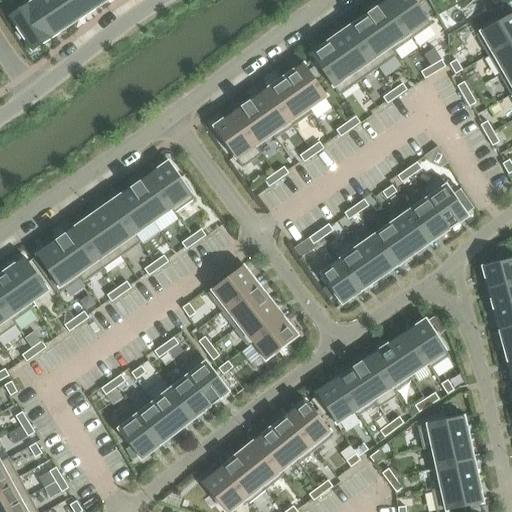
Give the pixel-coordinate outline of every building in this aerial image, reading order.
[(27,0),(26,1),(28,5),(51,39),(69,27),(50,0),(27,0)] [(50,0),(69,27),(87,15),(76,0),(50,0)] [(76,0),(87,15),(105,3),(102,0),(76,0)] [(431,26),(413,0),(388,0),(386,2),(386,1),(386,2),(412,39),(431,26)] [(412,39),(386,2),(385,2),(367,15),(396,56),(397,56),(394,52),(412,39)] [(28,5),(9,18),(32,52),(51,39),(28,5)] [(488,56),(511,42),(511,14),(476,36),(488,56)] [(396,56),(367,15),(366,16),(349,28),(348,28),(377,69),(396,56)] [(377,69),(348,28),(348,29),(330,41),(359,83),(377,69)] [(359,83),(330,41),(329,41),(329,42),(310,55),(339,96),(359,83)] [(499,76),(511,68),(511,42),(488,56),(499,76)] [(431,67),(435,74),(446,68),(442,61),(431,67)] [(456,61),(449,65),(455,75),(462,71),(456,61)] [(327,98),(304,64),(285,77),(309,110),(327,98)] [(431,67),(421,73),(425,80),(435,74),(431,67)] [(511,96),(511,95),(511,68),(499,76),(511,96)] [(309,110),(285,77),(284,77),(284,78),(267,90),(294,127),(312,114),(309,110)] [(457,87),(463,97),(470,93),(464,83),(457,87)] [(402,84),(393,91),(397,98),(407,91),(402,84)] [(294,127),(267,90),(267,89),(266,90),(250,102),(276,139),(294,127)] [(393,91),(383,98),(387,105),(397,98),(393,91)] [(476,104),(470,93),(463,97),(469,108),(476,104)] [(276,139),(250,102),(232,114),(261,156),(262,155),(256,147),(272,136),(275,140),(276,139)] [(261,156),(232,114),(231,115),(213,128),(242,169),(261,156)] [(356,117),(346,124),(350,131),(360,124),(356,117)] [(480,126),(486,137),(493,132),(487,122),(480,126)] [(346,124),(336,131),(341,138),(350,131),(346,124)] [(499,143),(493,132),(486,137),(492,147),(499,143)] [(319,143),(310,150),(314,156),(324,149),(319,143)] [(310,150),(300,156),(304,163),(314,156),(310,150)] [(511,165),(509,161),(502,165),(508,175),(511,172),(511,165)] [(195,200),(168,163),(149,176),(175,213),(195,200)] [(417,163),(407,170),(412,177),(422,170),(417,163)] [(284,167),(274,174),(279,181),(289,174),(284,167)] [(407,170),(397,177),(402,183),(412,177),(407,170)] [(274,174),(264,181),(269,188),(279,181),(274,174)] [(175,213),(149,176),(148,176),(148,177),(130,189),(154,223),(171,210),(174,214),(175,213)] [(458,204),(440,178),(422,191),(449,230),(468,217),(466,214),(458,204)] [(392,186),(382,193),(387,199),(396,192),(392,186)] [(154,223),(130,189),(129,190),(112,202),(111,202),(140,244),(141,243),(136,235),(154,223)] [(449,230),(422,191),(421,192),(424,196),(407,207),(432,243),(432,242),(449,230)] [(465,199),(458,204),(466,214),(473,209),(465,199)] [(364,200),(354,207),(359,214),(368,207),(364,200)] [(140,244),(111,202),(111,203),(93,215),(122,257),(140,244)] [(354,207),(344,214),(349,221),(359,214),(354,207)] [(432,243),(407,207),(389,220),(414,255),(414,256),(415,255),(415,254),(431,243),(432,243)] [(122,257),(93,215),(92,216),(74,229),(103,270),(122,257)] [(414,255),(389,220),(388,220),(391,224),(374,236),(397,268),(397,267),(414,255)] [(329,225),(319,232),(323,239),(333,232),(329,225)] [(103,270),(74,229),(74,228),(73,229),(55,242),(84,283),(103,270)] [(201,230),(191,237),(196,243),(206,237),(201,230)] [(319,232),(309,239),(313,245),(323,239),(319,232)] [(397,268),(374,236),(358,248),(352,240),(351,241),(379,280),(396,268),(397,268)] [(191,237),(182,244),(186,250),(196,243),(191,237)] [(84,283),(55,242),(55,241),(54,242),(55,242),(36,256),(62,293),(81,280),(83,284),(84,283)] [(379,280),(351,241),(333,253),(361,292),(378,280),(378,281),(379,280)] [(361,292),(333,253),(333,254),(338,261),(320,274),(328,286),(335,295),(342,305),(360,293),(361,293),(361,292)] [(164,256),(154,263),(159,270),(169,263),(164,256)] [(48,292),(25,258),(6,272),(6,271),(5,272),(32,309),(30,305),(48,292)] [(511,283),(511,259),(482,268),(488,289),(487,289),(488,290),(511,283)] [(154,263),(144,270),(149,277),(159,270),(154,263)] [(222,312),(258,284),(257,284),(244,267),(208,294),(222,312)] [(32,309),(5,272),(0,275),(0,304),(16,326),(17,326),(14,322),(32,309)] [(127,282),(117,289),(121,296),(131,289),(127,282)] [(511,305),(511,283),(488,290),(493,310),(493,311),(494,311),(511,305)] [(235,330),(271,301),(270,301),(258,285),(258,284),(222,312),(235,330)] [(328,286),(322,290),(329,300),(335,295),(328,286)] [(117,289),(107,296),(112,303),(121,296),(117,289)] [(248,347),(284,319),(271,302),(271,301),(235,330),(248,347)] [(0,337),(16,326),(0,304),(0,337)] [(189,319),(196,314),(189,304),(182,309),(189,319)] [(511,305),(494,311),(499,330),(498,331),(499,332),(511,328),(511,305)] [(84,312),(74,319),(79,326),(89,319),(84,312)] [(266,362),(298,337),(285,320),(285,319),(284,318),(284,319),(248,347),(249,347),(252,345),(266,362)] [(74,319),(64,326),(69,333),(79,326),(74,319)] [(449,357),(425,321),(407,333),(407,332),(406,333),(430,369),(449,357)] [(511,328),(499,332),(505,352),(504,352),(504,353),(511,350),(511,328)] [(430,369),(406,333),(388,345),(404,369),(412,381),(413,380),(411,376),(427,366),(429,370),(430,369)] [(212,347),(205,337),(198,342),(206,352),(212,347)] [(174,338),(164,345),(169,352),(178,345),(174,338)] [(42,342),(32,349),(36,356),(46,349),(42,342)] [(164,345),(154,352),(159,359),(169,352),(164,345)] [(404,369),(388,345),(387,345),(387,346),(371,357),(371,356),(370,357),(397,397),(398,396),(395,392),(412,381),(404,369)] [(219,356),(212,347),(206,352),(213,361),(219,356)] [(32,349),(22,356),(26,363),(36,356),(32,349)] [(211,407),(229,393),(200,355),(182,369),(211,407)] [(397,397),(370,357),(352,369),(379,409),(397,397)] [(218,369),(223,376),(233,368),(228,362),(218,369)] [(141,367),(131,373),(136,380),(146,373),(141,367)] [(0,381),(9,376),(5,369),(0,372),(0,381)] [(211,407),(182,369),(181,370),(184,373),(168,386),(194,420),(195,420),(194,420),(211,407)] [(379,409),(352,369),(335,380),(334,380),(358,417),(375,405),(378,409),(379,409)] [(121,376),(111,382),(115,389),(125,382),(121,376)] [(358,417),(334,380),(334,381),(315,393),(318,397),(326,409),(337,425),(355,413),(357,417),(358,417)] [(441,385),(447,395),(454,391),(448,381),(441,385)] [(11,382),(4,386),(10,397),(17,393),(11,382)] [(111,382),(101,389),(106,396),(115,389),(111,382)] [(194,420),(168,386),(167,387),(170,390),(154,402),(151,398),(150,399),(177,434),(177,433),(193,420),(194,421),(194,420)] [(435,394),(425,400),(429,407),(439,400),(435,394)] [(326,409),(318,397),(312,401),(321,413),(326,409)] [(177,434),(150,399),(133,412),(160,446),(176,434),(177,434)] [(425,400),(415,407),(419,413),(429,407),(425,400)] [(334,436),(305,401),(288,414),(287,415),(288,415),(312,446),(316,451),(334,436)] [(160,446),(133,412),(115,426),(131,446),(130,446),(131,447),(142,460),(159,447),(160,447),(160,446)] [(22,413),(15,417),(22,427),(29,423),(22,413)] [(312,446),(288,415),(271,429),(299,464),(316,451),(312,446)] [(469,438),(464,417),(448,421),(446,421),(417,428),(422,450),(469,439),(470,439),(469,438)] [(399,418),(389,425),(394,431),(404,424),(399,418)] [(35,433),(29,423),(22,427),(28,437),(35,433)] [(389,425),(380,432),(384,438),(394,431),(389,425)] [(299,464),(271,429),(270,428),(269,429),(270,429),(255,441),(254,441),(254,442),(282,478),(283,477),(280,473),(295,461),(298,465),(299,464)] [(473,459),(469,439),(422,450),(422,451),(427,450),(432,470),(474,461),(474,460),(474,459),(473,459)] [(282,478),(254,442),(237,455),(265,491),(282,478)] [(29,448),(35,458),(42,454),(36,444),(29,448)] [(363,444),(354,451),(358,458),(368,451),(363,444)] [(131,448),(124,453),(131,462),(137,458),(131,448)] [(379,451),(370,458),(374,464),(384,457),(379,451)] [(356,454),(346,462),(351,468),(360,461),(356,454)] [(265,491),(237,455),(236,456),(220,469),(220,468),(220,469),(248,505),(265,491)] [(0,488),(19,478),(9,459),(0,463),(0,488)] [(478,481),(474,461),(432,470),(436,490),(431,491),(432,492),(479,482),(479,481),(478,481)] [(62,478),(56,468),(49,472),(55,483),(62,478)] [(248,505),(220,469),(219,469),(220,469),(202,483),(225,511),(231,511),(245,502),(248,505)] [(395,479),(388,470),(382,474),(389,484),(395,479)] [(0,511),(1,511),(30,497),(19,478),(0,488),(0,511)] [(55,483),(62,493),(69,489),(62,478),(55,483)] [(395,479),(389,484),(396,494),(403,489),(395,479)] [(328,481),(318,488),(323,495),(333,487),(328,481)] [(445,511),(483,504),(479,482),(432,492),(435,511),(445,511)] [(318,488),(309,495),(313,502),(323,495),(318,488)] [(37,511),(30,497),(1,511),(37,511)] [(76,502),(70,506),(73,511),(82,511),(83,511),(76,502)]
